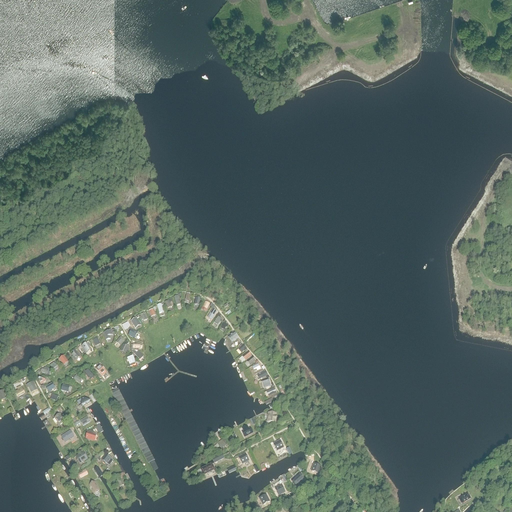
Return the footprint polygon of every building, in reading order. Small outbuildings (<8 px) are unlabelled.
[(213,309),(208,317),(212,320),(216,312),(213,309)] [(218,317),(214,323),(218,326),(222,320),(218,317)] [(140,325),(136,319),(131,322),(133,324),(134,324),(136,328),(140,325)] [(122,326),(125,331),(128,329),(130,331),(132,329),(129,327),(131,325),(129,322),(122,326)] [(111,330),(108,331),(108,332),(104,333),(106,340),(111,339),(110,336),(113,335),(111,330)] [(138,333),(132,330),(129,336),(135,339),(138,333)] [(235,333),(230,337),(233,342),(238,338),(235,333)] [(120,337),(116,343),(120,346),(124,341),(120,337)] [(86,343),(81,346),(86,353),(90,348),(86,343)] [(241,343),(239,345),(241,347),(238,350),(241,354),(244,351),(245,352),(247,350),(246,349),(247,348),(241,343)] [(123,345),(120,352),(125,354),(126,352),(128,352),(130,347),(123,345)] [(77,358),(80,356),(75,350),(72,352),(73,353),(72,354),(73,356),(72,357),(75,361),(78,359),(77,358)] [(138,352),(137,353),(135,351),(133,353),(139,360),(143,357),(138,352)] [(248,351),(242,356),(242,357),(239,359),(242,363),(245,360),(246,361),(252,356),(248,351)] [(136,362),(132,355),(127,358),(130,365),(136,362)] [(68,364),(64,357),(60,360),(64,366),(68,364)] [(252,357),(247,362),(250,366),(256,361),(252,357)] [(107,373),(100,365),(96,369),(102,377),(107,373)] [(93,375),(88,369),(86,371),(85,370),(83,372),(89,379),(93,375)] [(265,370),(258,374),(259,375),(258,375),(260,379),(268,375),(265,370)] [(79,376),(77,374),(73,380),(79,383),(82,379),(79,377),(79,376)] [(269,379),(262,382),(264,389),(271,386),(269,379)] [(37,390),(33,382),(26,385),(27,388),(28,388),(31,393),(37,390)] [(24,393),(21,386),(17,388),(19,391),(15,393),(17,397),(24,393)] [(269,397),(276,393),(276,392),(274,388),(268,391),(266,392),(269,397)] [(0,400),(1,401),(6,399),(9,397),(6,390),(3,392),(0,393),(0,400)] [(82,401),(78,404),(79,406),(82,404),(82,407),(91,402),(83,397),(81,398),(82,401)] [(268,419),(267,419),(267,422),(276,423),(277,413),(268,412),(268,419)] [(59,426),(65,422),(60,414),(55,418),(58,423),(57,424),(59,426)] [(81,422),(83,426),(90,422),(87,418),(81,422)] [(244,432),(242,433),(244,436),(245,438),(253,433),(251,428),(249,429),(248,427),(243,430),(244,432)] [(94,440),(95,435),(93,434),(94,431),(89,430),(89,432),(87,432),(86,437),(94,440)] [(74,437),(70,431),(61,437),(65,443),(74,437)] [(228,445),(223,439),(217,444),(221,450),(228,445)] [(284,448),(280,441),(273,444),(277,452),(284,448)] [(88,460),(83,452),(75,457),(80,465),(88,460)] [(215,464),(225,458),(223,453),(212,459),(215,464)] [(242,465),(249,462),(245,454),(239,457),(242,465)] [(113,461),(106,455),(102,461),(110,466),(113,461)] [(200,470),(197,471),(199,475),(202,473),(203,474),(213,469),(213,471),(215,470),(213,465),(211,466),(210,464),(200,469),(200,470)] [(322,467),(314,464),(311,471),(319,474),(322,467)] [(104,475),(99,466),(94,469),(100,478),(104,475)] [(83,471),(83,472),(78,474),(80,479),(88,475),(85,470),(83,471)] [(297,486),(304,479),(300,475),(292,482),(297,486)] [(100,492),(95,482),(89,485),(94,494),(100,492)] [(286,493),(282,485),(275,489),(279,496),(286,493)] [(459,499),(462,504),(471,499),(468,493),(459,499)] [(266,495),(259,499),(263,506),(270,502),(266,495)]
